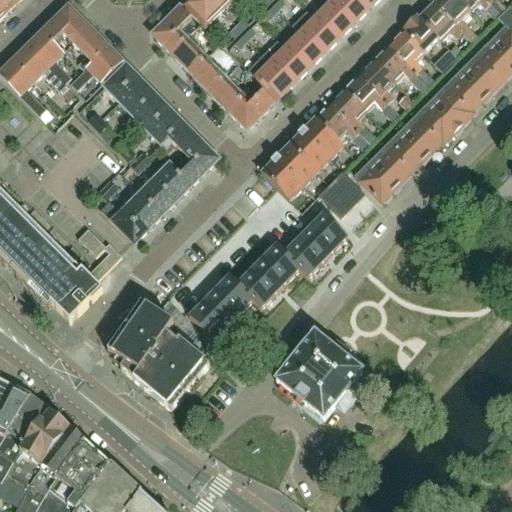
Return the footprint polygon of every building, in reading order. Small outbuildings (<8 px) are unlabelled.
[(0,0),(0,22),(12,11),(1,0),(0,0)] [(1,0),(12,11),(22,0),(1,0)] [(222,14),(208,0),(191,0),(183,8),(205,31),(222,14)] [(236,0),(208,0),(222,14),(236,0)] [(265,0),(262,3),(268,9),(275,2),(272,0),(265,0)] [(368,15),(352,0),(338,0),(337,2),(330,8),(353,30),(368,15)] [(383,0),(382,0),(352,0),(368,15),(383,0)] [(470,16),(453,0),(442,0),(434,9),(464,38),(472,46),(478,40),(462,25),(470,16)] [(492,8),(483,0),(453,0),(470,16),(480,7),(495,22),(496,21),(501,17),(497,13),(493,9),(492,8)] [(483,0),(492,8),(498,2),(495,0),(483,0)] [(277,17),(285,9),(280,3),(272,11),(277,17)] [(499,3),(493,9),(497,13),(503,7),(499,3)] [(322,16),(315,23),(338,45),(353,30),(330,8),(322,16)] [(464,38),(434,9),(420,23),(440,43),(442,45),(451,36),(458,44),(464,38)] [(505,30),(506,31),(510,35),(511,37),(511,14),(508,10),(501,17),(496,21),(505,30)] [(87,29),(68,11),(43,36),(53,46),(62,38),(70,46),(87,29)] [(154,43),(171,59),(186,44),(188,46),(193,41),(191,39),(196,33),(188,27),(192,23),(180,11),(156,35),(154,43)] [(269,24),(277,17),(272,11),(264,19),(269,24)] [(440,43),(420,23),(417,20),(403,35),(414,45),(412,47),(424,58),(440,43)] [(242,35),(249,28),(243,22),(236,29),(242,35)] [(338,45),(315,23),(308,31),(300,38),(322,60),(338,45)] [(105,48),(87,29),(70,46),(88,65),(105,48)] [(234,42),(242,35),(236,29),(223,43),(228,48),(234,42)] [(511,37),(510,35),(506,31),(505,30),(489,45),(511,68),(511,37)] [(248,45),(256,37),(251,32),(243,39),(248,45)] [(414,45),(403,35),(388,50),(428,90),(434,84),(416,66),(424,58),(412,47),(414,45)] [(64,57),(53,46),(43,36),(28,51),(65,89),(66,89),(72,82),(55,65),(64,57)] [(322,60),(300,38),(293,46),(285,53),(307,76),(322,60)] [(241,52),(248,45),(243,39),(236,47),(241,52)] [(203,57),(196,51),(200,47),(193,41),(188,46),(186,44),(171,59),(190,78),(206,63),(201,58),(203,57)] [(511,75),(511,68),(489,45),(474,60),(501,87),(511,75)] [(124,67),(105,48),(88,65),(81,72),(84,75),(71,89),(77,95),(93,80),(102,89),(124,67)] [(463,56),(456,49),(451,55),(457,61),(463,56)] [(428,90),(388,50),(384,55),(373,65),(396,86),(405,77),(418,91),(409,100),(414,104),(428,90)] [(65,89),(28,51),(13,65),(34,87),(42,79),(62,100),(69,92),(66,89),(65,89)] [(307,76),(285,53),(285,54),(270,68),(292,91),(307,76)] [(501,87),(474,60),(459,75),(486,102),(501,87)] [(215,70),(213,72),(206,65),(207,64),(206,63),(190,78),(209,97),(225,82),(221,77),(222,76),(215,70)] [(435,69),(442,76),(449,69),(442,63),(435,69)] [(34,87),(13,65),(0,77),(0,82),(19,102),(20,101),(47,128),(53,122),(27,94),(34,87)] [(396,86),(373,65),(359,80),(387,108),(393,101),(387,95),(396,86)] [(292,91),(270,68),(255,84),(277,106),(292,91)] [(118,106),(141,84),(126,70),(104,92),(118,106)] [(486,102),(459,75),(445,90),(471,117),(486,102)] [(387,108),(359,80),(345,94),(368,116),(377,107),(382,113),(387,108)] [(244,103),(235,95),(238,92),(231,86),(230,87),(225,82),(209,97),(229,118),(244,103)] [(132,120),(155,98),(141,84),(118,106),(132,120)] [(471,117),(445,90),(429,105),(457,133),(472,118),(471,117)] [(368,116),(345,94),(331,108),(370,148),(377,142),(359,125),(368,116)] [(146,135),(169,113),(155,98),(132,120),(146,135)] [(247,136),(273,110),(261,98),(250,109),(244,103),(229,118),(247,136)] [(407,99),(399,107),(405,113),(413,105),(408,100),(407,99)] [(457,133),(429,105),(414,120),(442,148),(457,133)] [(370,148),(331,108),(316,123),(339,145),(347,137),(364,154),(370,148)] [(155,143),(161,149),(166,144),(184,127),(169,113),(146,135),(155,143)] [(102,124),(96,118),(88,126),(94,132),(102,124)] [(442,148),(414,120),(399,136),(425,161),(439,146),(442,149),(442,148)] [(317,178),(345,151),(339,145),(316,123),(299,139),(299,140),(289,150),(317,178)] [(109,130),(102,124),(94,132),(100,138),(109,130)] [(202,146),(184,127),(166,144),(161,149),(163,151),(164,150),(167,153),(173,146),(185,158),(188,161),(202,146)] [(145,153),(155,143),(146,135),(136,144),(145,153)] [(425,161),(399,136),(384,151),(410,176),(425,161)] [(115,153),(127,166),(135,157),(124,145),(115,153)] [(219,163),(202,146),(188,161),(185,158),(172,171),(180,180),(180,181),(190,192),(219,163)] [(289,150),(261,178),(289,205),(317,178),(289,150)] [(410,176),(384,151),(369,166),(395,192),(410,176)] [(150,166),(142,159),(135,166),(143,173),(147,169),(150,166)] [(143,173),(135,166),(130,171),(137,179),(143,173)] [(395,192),(369,166),(354,181),(381,207),(383,204),(395,192)] [(172,171),(170,169),(154,184),(176,207),(190,192),(180,181),(180,180),(172,171)] [(342,177),(324,195),(339,210),(333,215),(341,223),(364,199),(342,177)] [(104,205),(117,192),(109,184),(96,197),(104,205)] [(162,221),(176,207),(154,184),(140,199),(162,221)] [(110,206),(101,214),(134,248),(162,221),(140,199),(121,217),(110,206)] [(78,280),(19,221),(0,202),(0,264),(49,313),(52,309),(69,326),(71,324),(73,326),(103,296),(95,288),(122,261),(109,248),(106,251),(88,233),(79,243),(97,261),(105,253),(109,258),(87,280),(83,275),(78,280)] [(286,257),(285,258),(300,274),(300,275),(308,283),(349,242),(325,218),(286,257)] [(238,288),(237,289),(253,305),(252,306),(254,307),(260,314),(298,276),(300,275),(300,274),(285,258),(286,257),(277,249),(238,288)] [(230,280),(189,320),(213,344),(252,306),(253,305),(237,289),(238,288),(230,280)] [(166,340),(174,329),(188,342),(196,334),(168,306),(157,318),(142,307),(108,355),(125,367),(121,373),(138,387),(171,344),(166,340)] [(352,388),(360,378),(361,379),(363,376),(360,374),(359,375),(345,363),(350,356),(349,355),(338,346),(337,345),(331,352),(316,340),(317,340),(314,338),(312,341),(313,341),(305,351),(304,351),(285,374),(286,375),(279,384),(278,384),(277,386),(278,388),(279,387),(295,400),(294,400),(296,402),(295,403),(304,409),(306,410),(322,422),(322,423),(324,424),(326,422),(325,422),(333,411),(334,412),(335,411),(344,418),(361,397),(352,390),(353,388),(352,388)] [(210,370),(179,345),(176,349),(171,344),(138,387),(172,415),(210,370)] [(0,420),(17,393),(0,383),(0,420)] [(0,454),(32,400),(17,393),(0,420),(0,486),(3,488),(13,468),(0,459),(0,454)] [(0,454),(0,459),(13,468),(23,449),(46,415),(48,413),(32,400),(0,454)] [(49,417),(46,415),(23,449),(13,468),(3,488),(0,492),(0,500),(17,510),(37,477),(40,473),(70,434),(49,417)] [(84,446),(70,434),(40,473),(37,477),(17,510),(19,511),(18,511),(40,511),(66,470),(84,446)] [(59,511),(83,476),(98,459),(84,446),(66,470),(40,511),(59,511)] [(76,511),(78,509),(111,470),(98,459),(83,476),(59,511),(76,511)] [(129,511),(141,498),(111,470),(78,509),(76,511),(129,511)] [(155,511),(142,500),(142,499),(141,498),(129,511),(155,511)]
